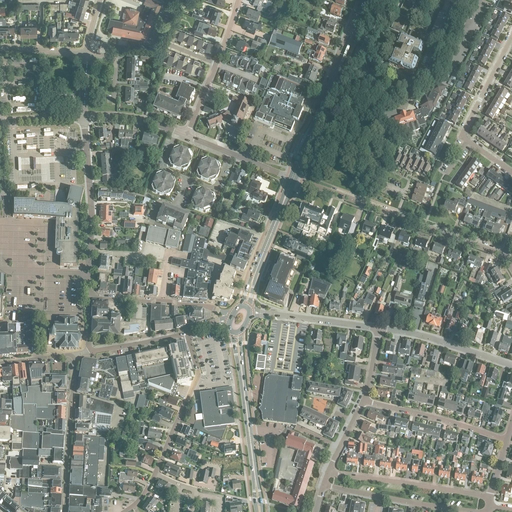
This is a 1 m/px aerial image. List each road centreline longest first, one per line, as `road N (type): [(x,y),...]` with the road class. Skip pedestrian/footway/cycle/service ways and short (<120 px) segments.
road 1 (secondary): [(292,178),(364,0)]
road 2 (secondary): [(259,511),(236,333)]
road 3 (residential): [(489,497),(328,472)]
road 4 (residential): [(323,484),(474,511)]
road 5 (residential): [(185,334),(195,383),(154,474)]
road 6 (residential): [(507,440),(363,402)]
road 7 (residential): [(511,366),(379,330)]
road 8 (secondary): [(245,305),(292,178)]
road 9 (residential): [(91,252),(83,118)]
road 10 (residential): [(379,330),(251,313)]
